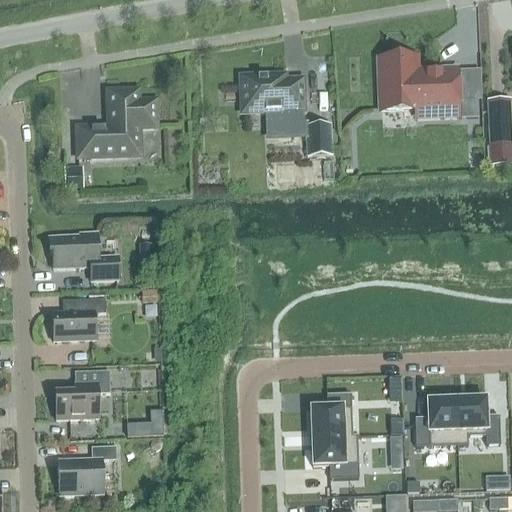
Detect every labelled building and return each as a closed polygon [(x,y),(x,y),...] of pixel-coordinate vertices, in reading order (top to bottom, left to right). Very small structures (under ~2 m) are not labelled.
[(414,60),(378,62),(379,85),(377,88),(377,99),(380,101),(380,113),(412,111),(413,123),(457,122),(457,120),(456,104),(456,102),(455,72),(415,74),(414,60)] [(259,79),(240,79),(241,115),(266,114),(268,140),(290,140),(289,126),(299,125),(299,113),(302,113),(301,82),(287,83),(287,78),(259,79)] [(124,153),(139,152),(138,131),(156,130),(155,103),(137,104),(137,93),(107,94),(108,130),(76,131),(77,161),(124,159),(124,153)] [(476,101),(456,102),(456,104),(457,120),(477,119),(476,101)] [(511,136),(511,102),(485,103),(487,146),(488,167),(511,166),(511,136)] [(332,159),(330,126),(303,128),(305,160),(332,159)] [(80,169),(66,169),(66,185),(80,185),(80,169)] [(90,284),(118,283),(116,259),(97,260),(96,235),(78,236),(78,239),(48,241),(48,257),(52,257),(52,272),(89,270),(90,284)] [(155,246),(142,247),(143,272),(156,271),(155,246)] [(157,305),(156,292),(140,293),(141,306),(157,305)] [(93,317),(105,316),(104,302),(61,304),(62,317),(51,317),(52,344),(95,342),(93,317)] [(97,397),(109,397),(108,374),(73,375),(74,395),(54,396),(55,423),(98,421),(97,397)] [(327,411),(310,412),(311,441),(351,439),(351,438),(350,397),(326,398),(327,411)] [(483,402),(455,404),(457,449),(467,449),(466,439),(485,438),(485,448),(499,447),(498,418),(484,419),(483,402)] [(427,421),(414,422),(415,451),(457,449),(455,404),(426,405),(427,421)] [(146,439),(161,438),(160,413),(148,414),(149,426),(145,426),(146,439)] [(401,437),(401,421),(388,422),(389,437),(401,437)] [(351,439),(311,441),(312,470),(328,469),(329,482),(358,481),(356,438),(351,438),(351,439)] [(388,440),(388,452),(400,452),(399,440),(388,440)] [(101,463),(115,463),(115,449),(90,450),(91,463),(81,463),(81,464),(75,464),(76,466),(57,467),(58,496),(60,496),(63,498),(72,498),(74,495),(77,495),(77,498),(102,497),(101,463)] [(508,480),(499,481),(499,492),(508,492),(508,480)] [(405,486),(406,497),(418,496),(417,486),(405,486)] [(402,511),(402,500),(386,501),(386,511),(402,511)] [(497,511),(497,501),(488,501),(487,511),(497,511)] [(506,511),(507,501),(497,501),(497,511),(506,511)] [(447,511),(447,503),(438,503),(437,511),(447,511)] [(456,511),(456,503),(447,503),(447,511),(456,511)]
